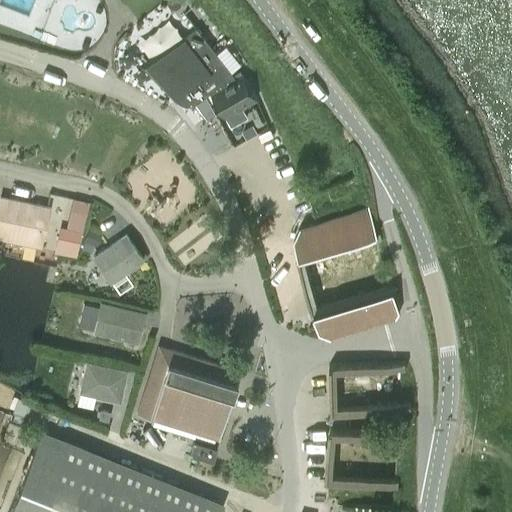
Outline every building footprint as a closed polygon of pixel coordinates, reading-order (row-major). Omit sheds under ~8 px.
[(256,99),(242,74),(235,78),(197,27),(150,64),(177,99),(180,101),(181,102),(182,103),(183,104),(185,104),(186,105),(189,105),(192,104),(194,104),(195,103),(197,102),(211,91),(225,116),(256,99)] [(0,210),(0,233),(38,242),(45,209),(2,200),(0,210)] [(317,223),(300,227),(294,238),(299,253),(377,233),(368,208),(319,222),(317,223)] [(75,257),(81,233),(63,229),(58,253),(75,257)] [(101,236),(89,231),(85,242),(95,246),(97,246),(101,236)] [(110,281),(143,259),(126,234),(93,256),(110,281)] [(320,330),(330,336),(396,316),(399,311),(394,291),(315,314),(320,330)] [(137,340),(144,312),(100,302),(94,330),(137,340)] [(223,365),(172,349),(168,361),(155,357),(137,413),(219,439),(236,383),(219,378),(223,365)] [(119,400),(125,370),(86,361),(82,379),(80,382),(79,385),(80,388),(79,391),(119,400)] [(329,363),(330,414),(411,407),(405,361),(329,363)] [(110,412),(100,410),(98,419),(108,421),(110,412)] [(325,482),(398,485),(402,433),(330,427),(325,482)] [(7,511),(219,511),(221,510),(38,437),(7,511)] [(212,460),(216,446),(193,439),(189,453),(212,460)]
